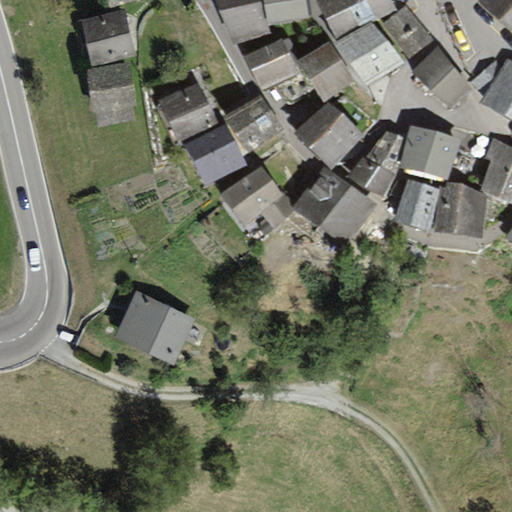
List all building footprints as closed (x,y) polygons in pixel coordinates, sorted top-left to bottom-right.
[(97,0),(100,9),(135,0),(97,0)] [(249,0),(225,0),(209,3),(229,49),(257,37),(249,0)] [(253,0),(254,9),(256,25),(292,20),(289,0),(253,0)] [(397,9),(392,0),(315,0),(337,39),(372,21),(397,9)] [(511,0),(478,0),(467,12),(507,51),(511,45),(511,0)] [(432,37),(407,6),(382,27),(408,57),(432,37)] [(123,14),(72,22),(79,68),(129,61),(123,14)] [(337,39),(333,42),(366,86),(405,62),(372,21),(337,39)] [(269,46),(237,63),(256,97),(288,81),(269,46)] [(312,53),(283,71),(305,108),(334,91),(312,53)] [(429,54),(400,80),(435,118),(463,93),(429,54)] [(511,70),(500,63),(470,108),(511,136),(511,133),(511,70)] [(130,64),(75,73),(84,126),(139,117),(130,64)] [(193,92),(148,109),(161,144),(206,128),(193,92)] [(249,103),(210,126),(234,166),(273,143),(249,103)] [(343,140),(314,111),(289,137),(318,165),(343,140)] [(208,133),(171,155),(192,192),(229,170),(208,133)] [(441,148),(397,136),(387,172),(431,184),(441,148)] [(380,182),(389,145),(373,138),(348,162),(328,185),(361,207),(380,182)] [(511,147),(493,139),(485,157),(491,160),(482,190),(511,205),(511,147)] [(248,176),(203,208),(224,238),(269,207),(248,176)] [(306,176),(275,219),(325,255),(356,212),(306,176)] [(464,183),(440,181),(435,231),(482,237),(487,196),(464,183)] [(425,199),(392,188),(380,228),(413,238),(425,199)] [(511,225),(495,245),(511,257),(511,225)] [(116,298),(96,339),(154,367),(174,326),(116,298)]
